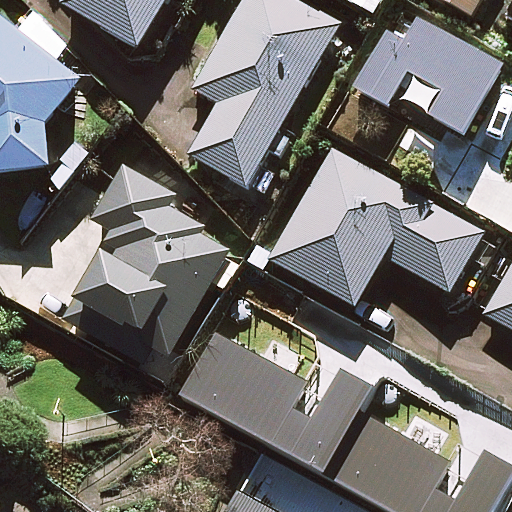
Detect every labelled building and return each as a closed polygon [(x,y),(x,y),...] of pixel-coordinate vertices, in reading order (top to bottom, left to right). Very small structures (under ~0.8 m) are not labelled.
[(177,0),(73,0),(66,13),(145,57),(177,0)] [(295,145),(283,138),(343,29),(290,0),(249,0),(197,96),(223,110),(194,164),(251,195),(271,160),(283,167),(295,145)] [(487,0),(431,0),(474,24),(487,0)] [(59,70),(71,55),(34,25),(22,41),(0,23),(0,186),(54,180),(51,136),(86,91),(59,70)] [(487,241),(336,154),(272,265),(359,316),(389,264),(452,301),(487,241)] [(193,354),(184,349),(218,293),(227,299),(247,264),(170,218),(179,203),(126,171),(93,227),(117,242),(64,330),(170,394),(193,354)] [(511,271),(485,319),(511,335),(511,271)] [(300,404),(294,415),(347,445),(370,459),(416,378),(356,344),(352,350),(346,361),(328,351),(316,372),(284,354),(302,322),(263,300),(207,398),(247,421),(267,386),(300,404)] [(366,511),(265,458),(231,511),(366,511)]
